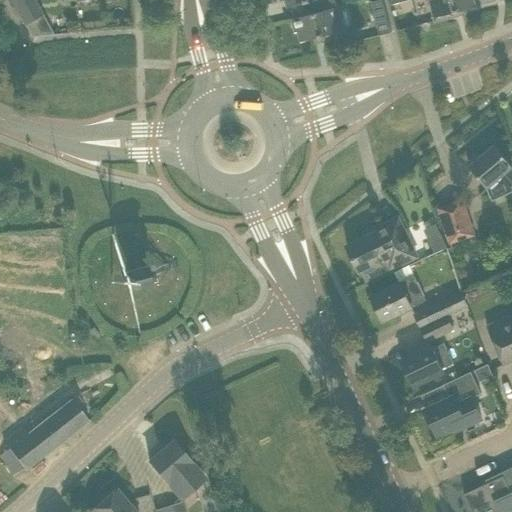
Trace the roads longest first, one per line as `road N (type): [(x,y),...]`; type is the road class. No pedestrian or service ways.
road 1 (unclassified): [(15,511),(161,376),(306,298)]
road 2 (tertiary): [(393,493),(306,298)]
road 3 (residential): [(377,88),(511,40)]
road 4 (residential): [(393,493),(511,436)]
road 5 (tertiary): [(306,298),(264,175)]
road 6 (tertiary): [(239,187),(306,298)]
